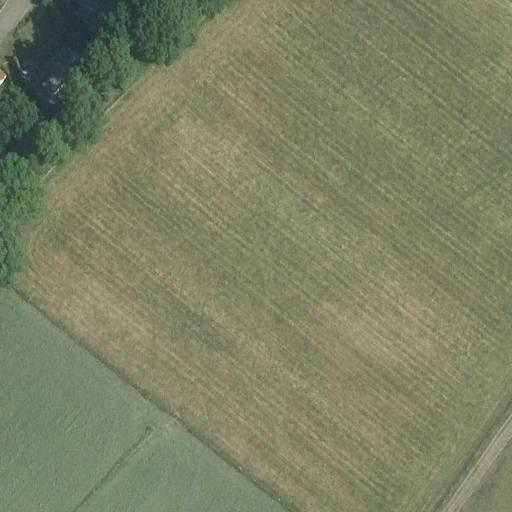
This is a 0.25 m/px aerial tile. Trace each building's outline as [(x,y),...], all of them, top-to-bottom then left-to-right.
[(14,48),(27,61),(37,51),(24,38),(14,48)] [(50,61),(36,89),(53,97),(66,69),(50,61)] [(0,126),(12,138),(20,146),(44,121),(37,114),(20,98),(0,118),(0,126)] [(69,106),(57,112),(67,129),(78,123),(69,106)] [(0,150),(0,183),(0,184),(17,166),(0,150)]
